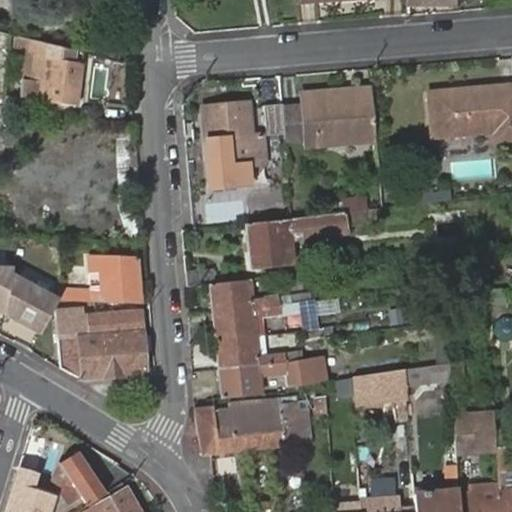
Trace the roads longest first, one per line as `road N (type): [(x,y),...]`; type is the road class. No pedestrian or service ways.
road 1 (residential): [(149,64),(171,413),(148,454)]
road 2 (residential): [(149,64),(511,35)]
road 3 (tertiary): [(29,382),(148,454)]
